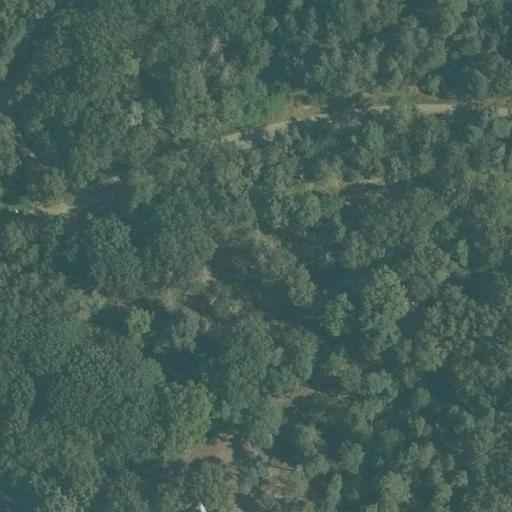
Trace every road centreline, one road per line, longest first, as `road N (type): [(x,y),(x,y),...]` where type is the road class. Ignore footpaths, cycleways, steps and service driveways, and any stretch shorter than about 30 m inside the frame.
road 1 (unclassified): [(0,234),(201,151),(326,118),(511,118)]
road 2 (unclassified): [(511,188),(453,186),(0,235)]
road 3 (unclassified): [(0,102),(89,0)]
road 4 (track): [(79,200),(24,150),(4,95)]
